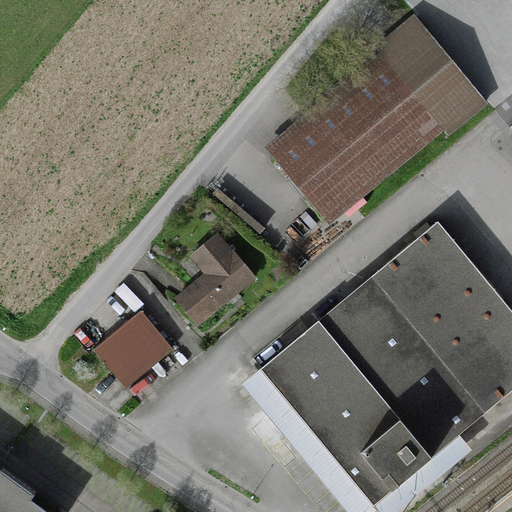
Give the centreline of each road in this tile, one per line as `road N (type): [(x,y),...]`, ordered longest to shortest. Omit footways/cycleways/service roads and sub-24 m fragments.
road 1 (track): [(28,366),(344,0)]
road 2 (tertiary): [(0,346),(245,511)]
